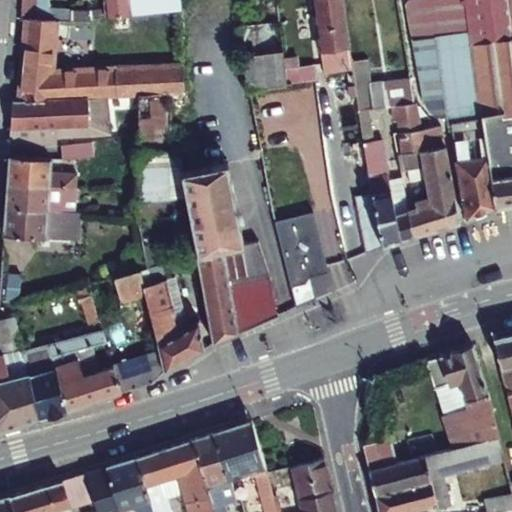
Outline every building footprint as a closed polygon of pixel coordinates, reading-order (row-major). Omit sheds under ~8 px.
[(18,0),(17,16),(25,17),(50,18),(82,20),(83,7),(47,5),(47,0),(18,0)] [(123,19),(122,0),(99,0),(100,20),(123,19)] [(344,64),(334,0),(306,0),(314,56),(323,55),(325,67),(344,64)] [(436,41),(430,0),(406,3),(404,12),(417,101),(436,115),(447,112),(436,41)] [(460,0),(435,0),(430,0),(436,41),(465,37),(460,0)] [(436,41),(447,112),(448,123),(476,120),(489,210),(511,206),(511,42),(506,43),(499,0),(460,0),(465,37),(436,41)] [(511,0),(499,0),(506,43),(511,42),(511,0)] [(50,18),(25,17),(21,100),(104,93),(111,93),(108,64),(48,68),(50,18)] [(276,52),(239,56),(244,91),(280,86),(276,52)] [(176,88),(174,59),(108,64),(111,93),(137,90),(162,89),(176,88)] [(376,88),(379,111),(388,110),(410,106),(406,83),(376,88)] [(137,90),(138,205),(178,195),(171,162),(166,142),(162,89),(137,90)] [(21,100),(9,100),(6,136),(52,140),(54,124),(88,122),(108,119),(104,93),(21,100)] [(388,110),(391,127),(394,126),(416,122),(414,105),(410,106),(388,110)] [(445,124),(461,219),(489,210),(476,120),(448,123),(445,124)] [(394,126),(399,153),(442,145),(439,126),(418,129),(416,122),(394,126)] [(89,145),(64,143),(63,157),(88,159),(89,145)] [(408,194),(411,211),(401,213),(406,238),(454,222),(442,145),(399,153),(391,154),(394,171),(418,166),(423,192),(408,194)] [(49,151),(6,147),(4,172),(77,178),(77,163),(49,162),(49,151)] [(171,162),(178,195),(208,342),(273,316),(262,259),(247,263),(240,231),(238,231),(221,152),(217,153),(171,162)] [(368,171),(362,173),(370,220),(375,249),(406,238),(401,213),(387,216),(379,175),(370,177),(368,171)] [(77,178),(4,172),(1,202),(65,204),(66,191),(76,191),(77,178)] [(65,204),(1,202),(0,214),(0,228),(74,232),(76,205),(65,204)] [(321,272),(308,212),(304,213),(320,272),(321,272)] [(320,272),(304,213),(267,220),(284,287),(297,284),(305,276),(320,272)] [(370,220),(353,222),(357,256),(375,249),(370,220)] [(109,278),(114,299),(138,293),(136,285),(133,272),(109,278)] [(14,275),(1,273),(0,284),(0,300),(12,302),(14,275)] [(161,279),(136,285),(138,293),(153,352),(157,372),(199,347),(194,323),(175,327),(173,315),(175,315),(176,314),(174,301),(172,300),(166,302),(161,279)] [(0,316),(0,427),(31,417),(16,347),(9,314),(0,316)] [(101,344),(96,327),(16,347),(31,417),(60,408),(48,358),(71,352),(95,345),(101,344)] [(511,332),(491,337),(511,433),(511,332)] [(492,434),(473,343),(422,360),(431,392),(456,387),(466,427),(443,433),(447,445),(492,434)] [(97,352),(95,345),(71,352),(77,372),(107,363),(103,351),(97,352)] [(107,363),(77,372),(71,352),(48,358),(60,408),(159,376),(157,372),(153,352),(107,363)] [(303,412),(250,426),(259,457),(278,452),(280,458),(289,456),(291,466),(319,459),(309,414),(303,412)] [(250,426),(249,423),(211,435),(227,489),(264,479),(259,457),(250,426)] [(403,456),(363,465),(370,492),(426,479),(419,452),(447,445),(443,433),(400,444),(403,456)] [(426,479),(498,463),(492,434),(447,445),(419,452),(426,479)] [(227,489),(211,435),(192,440),(211,505),(229,500),(227,489)] [(212,511),(211,505),(192,440),(135,458),(144,488),(173,479),(182,511),(212,511)] [(133,507),(134,511),(150,511),(144,488),(135,458),(105,468),(117,511),(133,507)] [(331,511),(319,459),(291,466),(302,511),(331,511)] [(71,511),(94,505),(86,475),(61,482),(70,511),(71,511)] [(405,511),(404,507),(430,502),(426,479),(370,492),(374,511),(405,511)] [(70,511),(61,482),(9,500),(12,511),(70,511)] [(12,511),(9,500),(0,502),(0,511),(12,511)]
